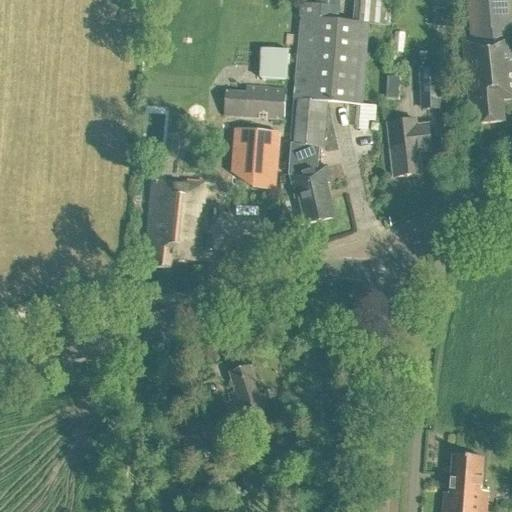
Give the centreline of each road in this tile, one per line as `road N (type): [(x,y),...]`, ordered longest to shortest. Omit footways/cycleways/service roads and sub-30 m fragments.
road 1 (tertiary): [(0,374),(330,271),(383,269)]
road 2 (tertiary): [(377,511),(391,325),(383,269)]
road 3 (tertiary): [(383,269),(414,246),(511,215)]
